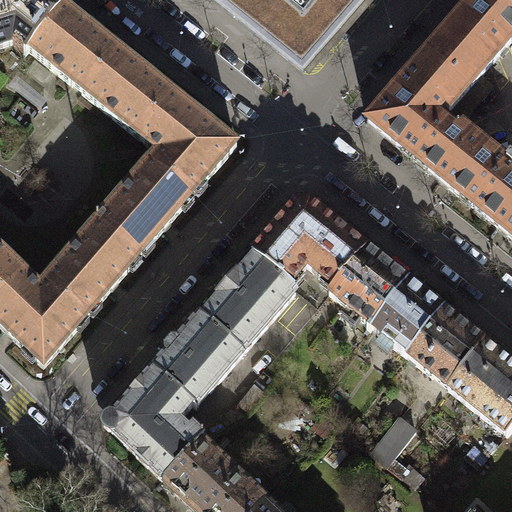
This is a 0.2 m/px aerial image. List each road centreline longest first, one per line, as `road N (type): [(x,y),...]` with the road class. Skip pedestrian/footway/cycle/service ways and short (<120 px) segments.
road 1 (residential): [(42,430),(299,135)]
road 2 (residential): [(511,306),(299,135)]
road 3 (residential): [(299,135),(123,0)]
road 4 (residential): [(299,135),(415,0)]
